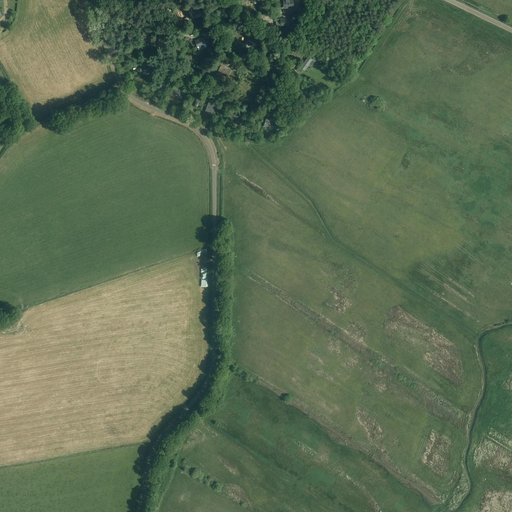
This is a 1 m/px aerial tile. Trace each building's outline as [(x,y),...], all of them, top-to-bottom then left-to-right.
[(293,0),(283,0),(284,5),(284,8),(286,8),(294,7),(293,0)] [(199,6),(188,10),(190,16),(191,19),(196,17),(195,15),(201,13),(199,6)] [(122,29),(127,25),(121,18),(116,23),(122,29)] [(164,35),(157,42),(159,44),(159,45),(163,48),(167,44),(165,43),(169,39),(164,35)] [(248,36),(248,46),(260,46),(260,37),(248,36)] [(203,37),(195,41),(199,50),(207,46),(203,37)] [(300,66),(297,69),(301,72),(303,69),(305,70),(310,62),(313,64),(314,61),(308,57),(301,67),(300,66)] [(140,70),(141,71),(148,76),(151,71),(143,66),(139,68),(140,70)] [(229,76),(231,70),(221,66),(219,71),(229,76)] [(177,86),(171,93),(179,100),(185,93),(186,92),(183,90),(182,91),(177,86)] [(212,111),(214,111),(217,103),(209,101),(208,104),(205,111),(208,112),(208,110),(212,111)] [(237,123),(240,124),(241,124),(245,114),(232,110),(231,115),(239,118),(237,123)] [(266,118),(263,127),(273,130),(276,122),(277,120),(270,118),(270,120),(266,118)]
